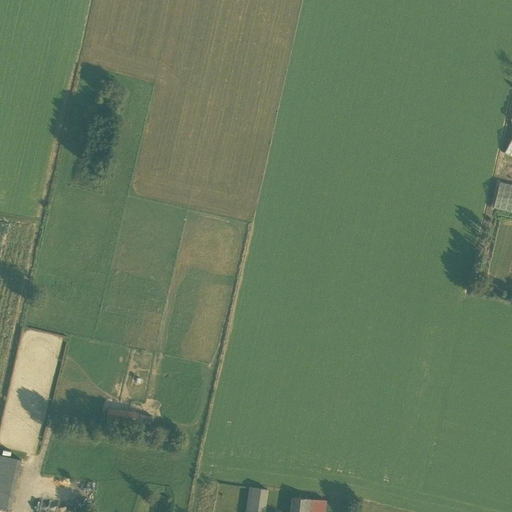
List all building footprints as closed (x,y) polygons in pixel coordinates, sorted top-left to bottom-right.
[(493,208),(511,212),(511,184),(499,182),(493,208)] [(107,419),(127,422),(129,412),(108,410),(107,419)] [(0,506),(11,509),(21,460),(0,455),(0,506)] [(250,487),(245,511),(263,511),(267,490),(250,487)] [(293,511),(310,511),(312,499),(295,498),(293,511)] [(324,511),(326,501),(312,499),(310,511),(324,511)]
